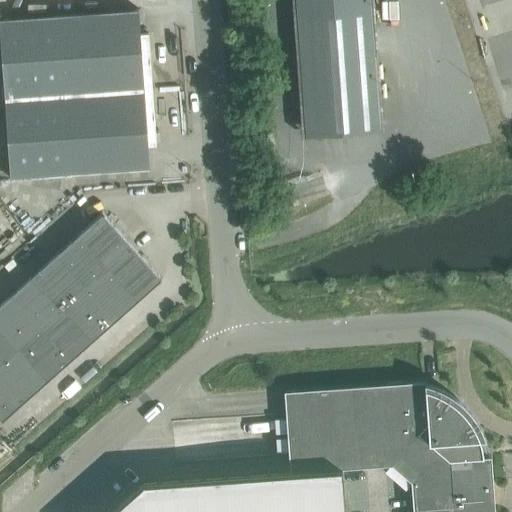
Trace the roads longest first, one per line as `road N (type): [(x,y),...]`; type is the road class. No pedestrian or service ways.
road 1 (residential): [(158,198),(175,284),(9,434)]
road 2 (unclassified): [(26,511),(203,358),(246,337)]
road 3 (unclassified): [(246,337),(459,324),(511,339)]
road 4 (unclassified): [(221,194),(203,0)]
road 5 (residential): [(0,284),(91,203),(158,198)]
road 6 (unclassified): [(246,337),(228,281),(221,194)]
